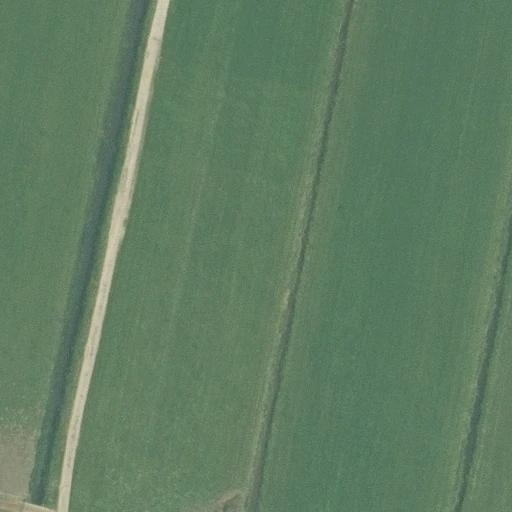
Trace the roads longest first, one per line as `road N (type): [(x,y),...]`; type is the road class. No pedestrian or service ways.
road 1 (track): [(63,511),(68,451),(163,0)]
road 2 (track): [(0,141),(28,0)]
